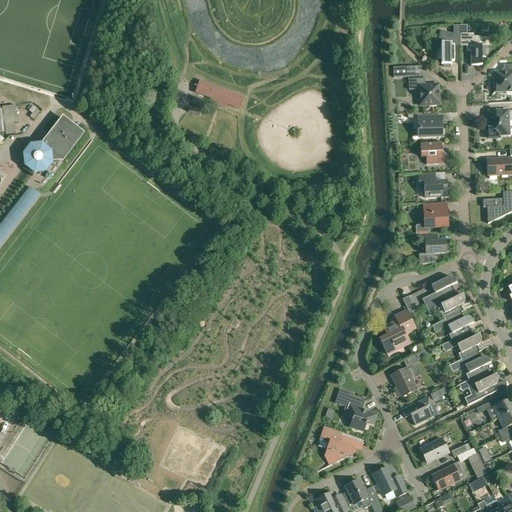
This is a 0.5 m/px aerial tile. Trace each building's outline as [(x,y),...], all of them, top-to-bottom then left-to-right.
[(454,46),(460,46),(459,26),(454,26),(453,35),(441,32),(438,41),(441,42),(441,43),(441,50),(436,50),(436,58),(441,58),(441,65),(443,65),(443,67),(450,67),(450,64),(452,64),(452,61),(454,61),(454,46)] [(470,51),(470,66),(482,65),(482,58),(486,57),(486,48),(481,48),(481,45),(479,45),(479,37),(473,37),(473,34),(466,34),(466,32),(467,32),(467,26),(459,26),(460,46),(466,46),(466,51),(470,51)] [(494,72),(495,92),(511,91),(511,65),(503,65),(503,68),(499,72),(494,72)] [(393,67),(394,78),(406,77),(406,74),(405,67),(403,67),(397,67),(393,67)] [(419,90),(419,106),(440,105),(439,85),(425,85),(424,76),(408,77),(409,90),(419,90)] [(225,104),(240,109),(244,98),(199,81),(195,92),(212,99),(211,101),(217,103),(216,104),(220,106),(220,105),(224,106),(225,104)] [(202,106),(204,101),(193,97),(192,102),(202,106)] [(18,113),(17,104),(9,106),(10,115),(18,113)] [(200,112),(189,107),(188,112),(199,117),(200,112)] [(485,125),(486,140),(501,139),(501,135),(509,135),(507,111),(488,112),(489,125),(485,125)] [(419,122),(420,138),(441,137),(440,122),(440,116),(421,116),(421,122),(419,122)] [(25,165),(34,172),(45,171),(52,162),(52,160),(61,159),(62,160),(82,133),(63,118),(43,144),(42,143),(30,145),(23,154),(25,165)] [(4,125),(5,135),(15,134),(14,123),(4,125)] [(426,157),(426,165),(447,164),(446,156),(442,156),(442,144),(420,145),(421,158),(426,157)] [(487,160),(488,176),(511,175),(511,159),(487,160)] [(424,188),(425,198),(447,197),(446,181),(435,182),(435,175),(424,176),(418,176),(418,188),(424,188)] [(0,224),(0,245),(39,195),(29,187),(0,224)] [(487,208),(488,225),(493,221),(511,213),(511,212),(511,192),(503,193),(503,199),(483,200),(483,208),(487,208)] [(424,206),(425,225),(417,225),(415,227),(416,235),(429,234),(429,228),(447,227),(446,212),(439,212),(438,206),(424,206)] [(418,255),(419,265),(435,264),(434,255),(446,254),(445,240),(437,241),(436,235),(424,236),(426,255),(418,255)] [(435,293),(429,296),(432,303),(454,292),(451,286),(457,283),(455,280),(453,278),(452,277),(449,277),(431,286),(435,293)] [(441,306),(444,313),(442,314),(445,320),(461,313),(463,312),(460,306),(462,305),(463,304),(464,302),(464,299),(462,295),(457,298),(454,292),(432,303),(435,309),(441,306)] [(384,348),(392,345),(395,351),(409,344),(405,334),(415,329),(406,312),(395,317),(397,322),(384,328),(388,336),(380,340),(384,348)] [(461,313),(445,320),(438,323),(442,330),(448,327),(451,334),(449,335),(452,341),(470,332),(467,326),(473,323),(470,319),(468,317),(467,317),(465,317),(464,318),(461,313)] [(451,349),(457,346),(460,353),(458,354),(461,360),(478,352),(479,352),(476,346),(479,345),(481,343),(481,339),(479,335),(473,338),(470,332),(452,341),(448,343),(451,349)] [(418,353),(416,355),(418,360),(429,355),(427,349),(418,353)] [(469,381),(487,372),(485,366),(490,363),(488,359),(485,357),(483,357),(481,358),(478,352),(461,360),(456,363),(459,369),(465,366),(468,374),(466,375),(469,381)] [(415,365),(407,368),(391,376),(398,391),(394,393),(397,398),(401,396),(401,397),(416,390),(410,379),(420,375),(415,365)] [(490,378),(487,372),(469,381),(465,382),(468,389),(471,395),(464,399),(468,406),(475,402),(478,401),(497,392),(494,386),(496,385),(497,384),(498,382),(498,379),(496,375),(490,378)] [(352,427),(361,431),(362,428),(364,429),(367,423),(373,425),(377,414),(366,410),(365,411),(362,410),(365,401),(350,396),(351,393),(340,389),(335,404),(344,407),(343,411),(348,412),(346,416),(353,418),(350,424),(353,425),(352,427)] [(437,391),(430,395),(433,400),(440,397),(437,391)] [(410,416),(415,426),(432,418),(427,408),(432,405),(429,398),(401,411),(405,418),(410,416)] [(496,399),(485,405),(492,421),(498,419),(511,411),(511,407),(508,399),(499,404),(496,399)] [(503,429),(505,428),(511,424),(511,411),(498,419),(503,429)] [(329,467),(349,457),(352,458),(355,449),(361,451),(363,443),(341,436),(341,433),(324,427),(320,440),(329,443),(324,457),(329,467)] [(507,434),(505,428),(503,429),(498,432),(500,437),(507,434)] [(503,443),(510,439),(507,434),(500,437),(503,443)] [(420,449),(427,464),(448,454),(441,439),(420,449)] [(454,458),(457,457),(466,452),(464,446),(451,452),(454,458)] [(485,448),(478,451),(484,463),(490,460),(485,448)] [(457,457),(460,463),(476,455),(473,449),(466,452),(457,457)] [(117,456),(124,460),(126,457),(119,452),(117,456)] [(476,455),(467,459),(471,467),(481,463),(477,454),(476,455)] [(458,463),(432,476),(439,491),(460,481),(457,474),(462,472),(458,463)] [(393,491),(397,499),(409,493),(400,475),(392,479),(387,468),(373,475),(383,496),(393,491)] [(478,480),(482,488),(486,486),(482,478),(478,480)] [(361,502),(364,509),(379,502),(372,487),(367,490),(366,489),(362,488),(359,481),(345,487),(353,505),(361,502)] [(498,506),(501,511),(511,511),(511,492),(511,493),(506,496),(509,501),(499,506),(498,506)] [(314,511),(348,511),(342,500),(337,502),(335,501),(331,493),(316,500),(319,505),(313,508),(314,511)] [(447,504),(453,501),(450,496),(445,499),(447,504)] [(400,511),(404,511),(415,507),(410,497),(397,503),(400,511)] [(478,506),(480,511),(501,511),(496,501),(488,505),(483,501),(477,504),(478,506)]
